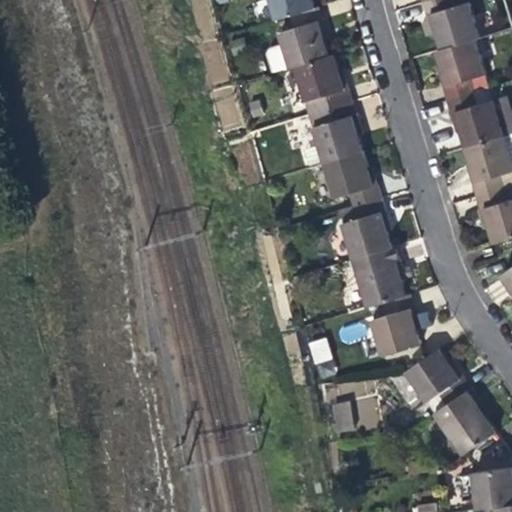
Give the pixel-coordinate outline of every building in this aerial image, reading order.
[(210,0),(192,0),(198,37),(215,35),(210,0)] [(272,0),(277,18),(290,14),(316,6),(313,0),(272,0)] [(430,0),(423,2),(427,14),(470,1),(469,0),(430,0)] [(470,1),(427,14),(423,21),(425,27),(427,35),(437,32),(442,48),(476,38),(480,37),(470,1)] [(290,14),(294,27),(319,19),(324,18),(320,5),(316,6),(290,14)] [(319,19),(294,27),(280,31),(284,44),(291,66),(296,64),(329,54),(324,37),(319,19)] [(232,40),(236,53),(249,49),(245,36),(232,40)] [(444,72),(448,85),(487,74),(476,38),(442,48),(437,49),(444,72)] [(210,84),(230,80),(221,39),(201,44),(210,84)] [(274,70),(291,66),(284,44),(271,47),(269,52),(274,70)] [(307,100),(345,88),(340,72),(334,53),(329,54),(296,64),(307,100)] [(487,74),(448,85),(443,87),(447,99),(491,87),(487,74)] [(222,131),(244,126),(233,84),(211,89),(222,131)] [(350,87),(345,88),(307,100),(311,113),(354,100),(350,87)] [(451,111),(455,110),(494,98),(491,87),(447,99),(451,111)] [(494,98),(455,110),(460,126),(466,147),(505,135),(494,98)] [(315,126),(353,115),(358,114),(354,100),(311,113),(315,126)] [(315,126),(321,146),(326,162),(364,150),(358,133),(353,115),(315,126)] [(472,165),(476,181),(511,170),(511,157),(505,135),(466,147),(472,165)] [(250,142),(233,147),(240,172),(257,167),(250,142)] [(312,166),(326,162),(321,146),(307,150),(312,166)] [(336,197),(350,193),(374,186),(369,168),(364,150),(326,162),(336,197)] [(511,170),(476,181),(472,183),(476,196),(511,184),(511,170)] [(379,184),(374,186),(350,193),(353,205),(383,197),(379,184)] [(479,208),(484,207),(511,198),(511,184),(476,196),(479,208)] [(357,218),(382,210),(386,209),(383,197),(353,205),(357,218)] [(511,198),(484,207),(488,223),(495,244),(511,238),(511,198)] [(387,227),(382,210),(357,218),(343,222),(355,259),(368,255),(393,247),(387,227)] [(372,267),(396,260),(401,258),(397,246),(393,247),(368,255),(372,267)] [(396,260),(372,267),(358,271),(369,307),(382,303),(407,296),(401,276),(396,260)] [(386,315),(411,308),(415,306),(412,294),(407,296),(382,303),(386,315)] [(416,324),(411,308),(386,315),(373,319),(383,354),(421,343),(416,324)] [(325,336),(308,343),(315,364),(333,358),(325,336)] [(439,394),(461,379),(452,367),(440,349),(406,373),(427,402),(439,394)] [(32,511),(2,352),(0,352),(0,511),(32,511)] [(465,376),(461,379),(439,394),(447,405),(473,387),(465,376)] [(447,405),(455,416),(476,401),(480,398),(473,387),(447,405)] [(331,404),(337,433),(355,430),(350,400),(331,404)] [(487,415),(476,401),(455,416),(443,425),(465,455),(498,432),(487,415)] [(481,508),(497,506),(511,504),(511,467),(476,472),(481,508)]
